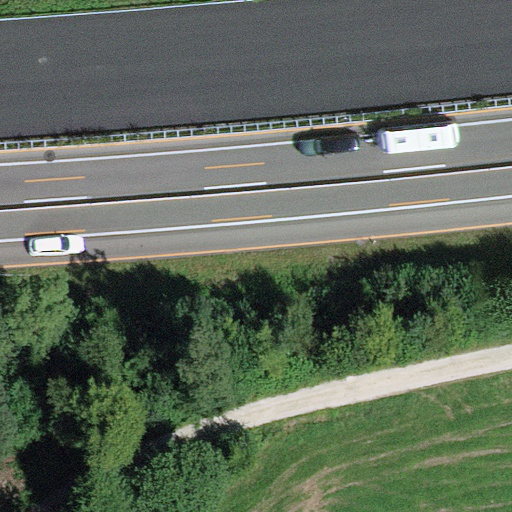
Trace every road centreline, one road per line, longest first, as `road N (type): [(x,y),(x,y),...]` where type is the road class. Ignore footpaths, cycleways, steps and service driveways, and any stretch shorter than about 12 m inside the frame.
road 1 (motorway): [(0,201),(511,157)]
road 2 (motorway): [(511,42),(0,86)]
road 3 (track): [(51,511),(170,445),(263,413),(511,356)]
